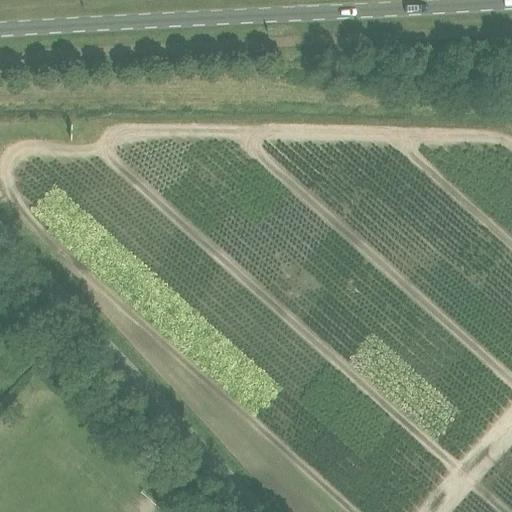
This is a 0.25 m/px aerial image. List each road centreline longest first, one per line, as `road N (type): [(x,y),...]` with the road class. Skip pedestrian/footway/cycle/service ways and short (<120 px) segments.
road 1 (primary): [(0,32),(511,1)]
road 2 (unclassified): [(249,511),(0,237)]
